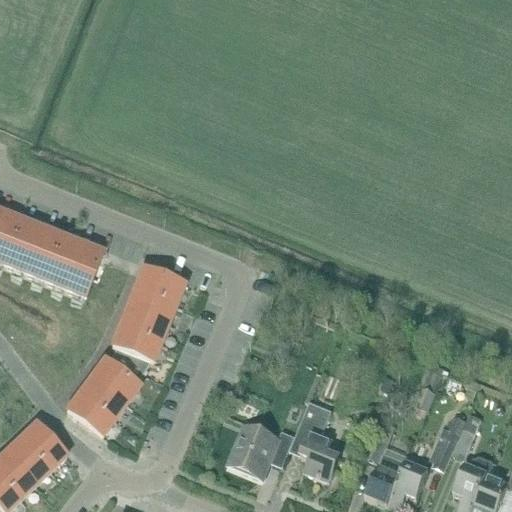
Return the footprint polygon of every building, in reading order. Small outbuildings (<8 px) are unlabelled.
[(0,271),(84,305),(101,264),(0,223),(0,271)] [(135,295),(176,311),(184,292),(143,276),(135,295)] [(169,330),(176,311),(135,295),(128,314),(169,330)] [(120,334),(161,350),(169,330),(128,314),(120,334)] [(153,369),(161,350),(120,334),(112,353),(116,355),(149,368),(153,369)] [(277,349),(271,365),(286,371),(292,354),(277,349)] [(116,355),(108,370),(137,391),(149,368),(116,355)] [(140,393),(108,370),(104,367),(92,384),(127,410),(140,393)] [(80,401),(115,427),(127,410),(92,384),(80,401)] [(428,418),(435,400),(422,395),(415,413),(428,418)] [(115,427),(80,401),(67,418),(102,444),(115,427)] [(309,409),(294,446),(306,451),(301,464),(310,467),(305,479),(329,489),(339,465),(327,460),(332,448),(321,444),(332,418),(309,409)] [(467,427),(453,460),(465,466),(482,425),(470,420),(467,427)] [(446,477),(453,460),(467,427),(454,421),(433,471),(446,477)] [(398,434),(382,427),(366,465),(381,471),(386,459),(387,460),(398,434)] [(21,446),(51,478),(66,464),(36,432),(21,446)] [(243,436),(229,470),(263,484),(269,470),(282,475),(294,444),(282,439),(277,450),(243,436)] [(36,492),(51,478),(21,446),(6,460),(36,492)] [(386,511),(388,511),(402,480),(407,468),(387,460),(386,459),(381,471),(367,504),(386,511)] [(0,465),(0,484),(21,506),(36,492),(6,460),(0,465)] [(407,468),(402,480),(388,511),(402,511),(405,508),(401,507),(404,500),(419,506),(431,478),(418,473),(421,464),(410,460),(407,468)] [(460,511),(476,511),(490,479),(494,468),(480,462),(469,468),(456,499),(468,505),(465,511),(462,510),(460,511)] [(511,488),(490,479),(476,511),(502,511),(509,496),(511,497),(511,488)] [(14,511),(21,506),(0,484),(0,511),(14,511)]
